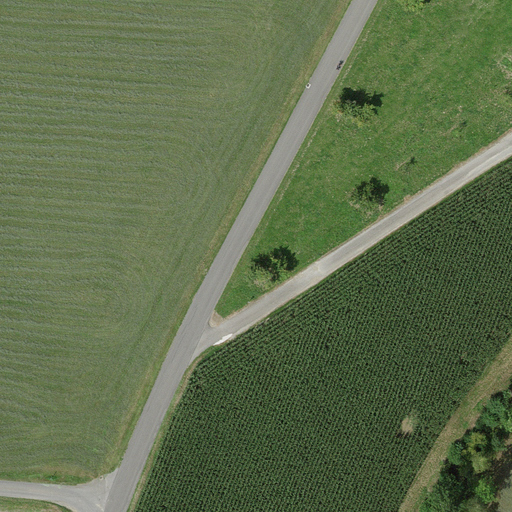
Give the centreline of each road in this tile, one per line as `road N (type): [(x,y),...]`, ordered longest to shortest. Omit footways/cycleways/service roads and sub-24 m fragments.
road 1 (unclassified): [(119,511),(179,356),(367,0)]
road 2 (track): [(179,356),(511,143)]
road 3 (track): [(122,502),(0,494)]
